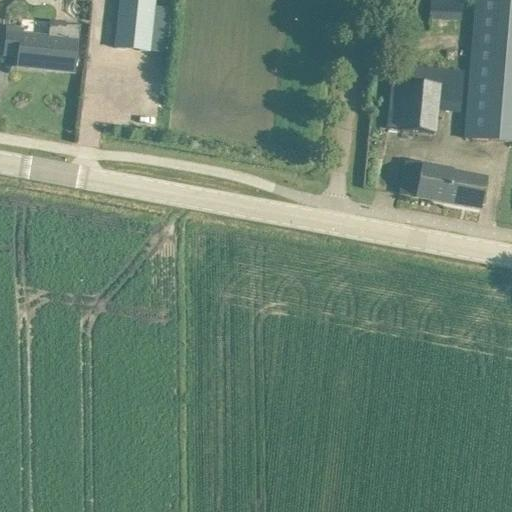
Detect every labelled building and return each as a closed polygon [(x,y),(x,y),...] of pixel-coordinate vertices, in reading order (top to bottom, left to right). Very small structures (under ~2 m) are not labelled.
[(120,0),(115,48),(147,51),(152,0),(120,0)] [(429,0),(428,19),(460,22),(462,0),(429,0)] [(511,142),(511,0),(481,0),(465,136),(511,142)] [(7,27),(6,36),(4,56),(18,57),(17,68),(73,74),(77,34),(70,33),(69,37),(21,32),(21,29),(7,27)] [(387,130),(434,135),(437,109),(460,113),(463,74),(394,67),(387,130)] [(399,196),(480,211),(486,179),(451,173),(452,171),(406,162),(399,196)]
